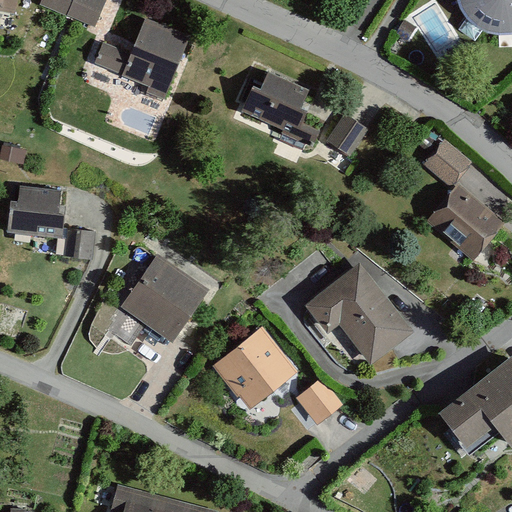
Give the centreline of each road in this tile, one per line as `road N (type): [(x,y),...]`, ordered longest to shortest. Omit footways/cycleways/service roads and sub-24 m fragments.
road 1 (residential): [(0,353),(291,489)]
road 2 (residential): [(248,0),(366,53),(464,112),(511,156)]
road 3 (residential): [(291,489),(511,318)]
